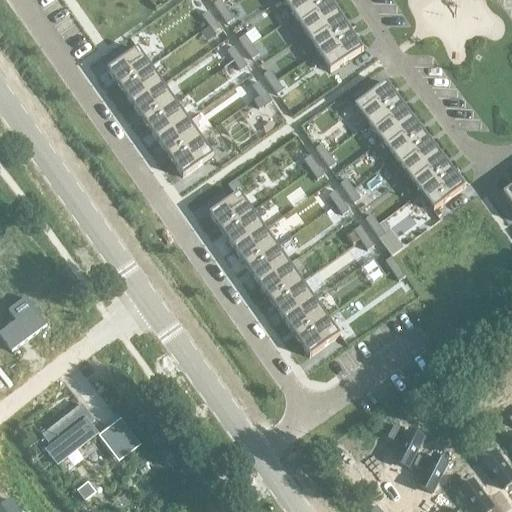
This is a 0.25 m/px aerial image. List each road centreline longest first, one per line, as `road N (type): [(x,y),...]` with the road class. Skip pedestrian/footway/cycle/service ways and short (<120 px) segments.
road 1 (residential): [(257,455),(295,426),(300,401),(21,0)]
road 2 (tertiary): [(150,305),(0,100)]
road 3 (residential): [(357,0),(464,146),(482,157),(511,155)]
road 4 (residential): [(150,305),(0,414)]
road 5 (tertiary): [(257,455),(150,305)]
